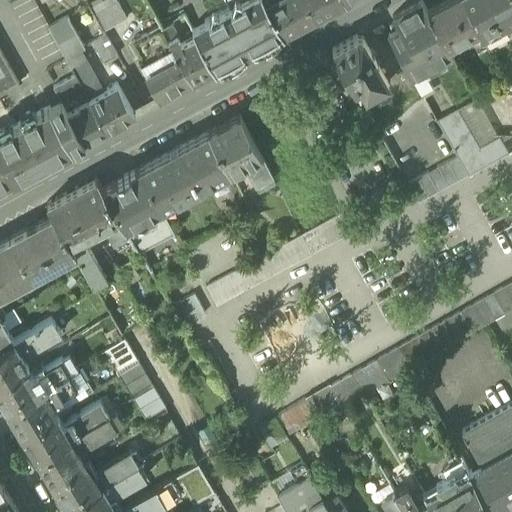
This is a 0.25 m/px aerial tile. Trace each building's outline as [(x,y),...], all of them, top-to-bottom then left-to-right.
[(94,15),(118,2),(116,0),(103,0),(90,8),(94,15)] [(225,0),(230,7),(205,21),(228,63),(285,33),(266,0),(225,0)] [(266,0),(285,33),(316,15),(308,0),(266,0)] [(308,0),(316,15),(344,0),(308,0)] [(447,46),(471,33),(452,0),(447,0),(427,11),(447,46)] [(464,0),(452,0),(471,33),(480,28),(464,0)] [(464,0),(480,28),(489,44),(504,36),(499,26),(507,22),(494,0),(464,0)] [(511,0),(494,0),(507,22),(511,31),(511,0)] [(393,16),(399,26),(422,68),(424,67),(450,53),(447,46),(427,11),(421,1),(393,16)] [(94,15),(103,32),(127,18),(118,2),(94,15)] [(76,74),(89,98),(103,91),(80,49),(84,47),(67,17),(49,27),(76,74)] [(214,71),(228,63),(205,21),(191,28),(196,37),(214,71)] [(162,29),(169,41),(178,36),(172,24),(162,29)] [(412,74),(422,68),(399,26),(388,32),(411,74),(412,74)] [(159,101),(193,83),(169,41),(162,29),(161,27),(132,43),(140,57),(135,60),(145,77),(146,77),(159,101)] [(92,41),(105,63),(117,56),(104,34),(92,41)] [(178,36),(169,41),(193,83),(214,71),(196,37),(181,45),(177,38),(179,37),(178,36)] [(361,86),(366,96),(389,83),(363,37),(362,37),(357,36),(332,49),(355,89),(361,86)] [(0,94),(19,84),(0,49),(0,94)] [(397,72),(407,90),(417,84),(407,67),(397,72)] [(412,74),(421,90),(432,83),(424,67),(422,68),(412,74)] [(53,86),(61,100),(67,110),(89,98),(76,74),(53,86)] [(117,83),(103,91),(89,98),(107,129),(135,114),(117,83)] [(89,98),(67,110),(84,141),(107,129),(89,98)] [(480,148),(499,137),(476,98),(457,109),(480,148)] [(61,100),(49,107),(72,148),(84,141),(67,110),(61,100)] [(70,149),(72,148),(49,107),(17,124),(0,133),(0,158),(12,179),(12,180),(20,176),(20,175),(62,153),(65,152),(64,151),(70,148),(70,149)] [(469,175),(508,153),(499,137),(480,148),(457,109),(437,119),(458,155),(469,175)] [(240,114),(208,131),(230,171),(243,164),(256,187),(273,177),(240,114)] [(219,177),(230,171),(208,131),(198,136),(219,177)] [(161,209),(219,177),(198,136),(139,168),(161,209)] [(409,183),(419,202),(469,175),(458,155),(409,183)] [(0,178),(3,184),(12,179),(0,158),(0,178)] [(161,209),(139,168),(102,188),(102,189),(125,228),(161,209)] [(102,222),(118,249),(132,241),(133,240),(132,239),(125,228),(102,189),(95,179),(71,191),(92,227),(102,222)] [(47,204),(53,215),(76,252),(83,265),(94,285),(106,278),(81,233),(92,227),(71,191),(47,204)] [(174,233),(161,209),(125,228),(132,239),(133,240),(132,241),(139,253),(174,233)] [(342,238),(352,232),(342,213),(332,218),(342,238)] [(53,215),(10,238),(31,277),(76,252),(53,215)] [(332,243),(342,238),(332,218),(322,224),(332,243)] [(322,249),(332,243),(322,224),(312,229),(322,249)] [(312,254),(322,249),(312,229),(302,235),(312,254)] [(299,261),(312,254),(302,235),(289,242),(299,261)] [(0,315),(5,313),(0,303),(0,293),(31,277),(10,238),(0,243),(0,315)] [(286,268),(299,261),(289,242),(276,249),(286,268)] [(273,275),(286,268),(276,249),(263,256),(273,275)] [(260,283),(273,275),(263,256),(250,263),(260,283)] [(249,288),(260,283),(250,263),(239,269),(249,288)] [(239,294),(249,288),(239,269),(228,275),(239,294)] [(228,300),(239,294),(228,275),(217,281),(228,300)] [(217,306),(228,300),(217,281),(207,287),(217,306)] [(511,301),(504,287),(476,302),(488,323),(511,309),(511,301)] [(195,294),(184,299),(195,320),(206,314),(195,294)] [(185,325),(195,320),(184,299),(174,305),(185,325)] [(476,302),(399,347),(410,367),(488,323),(476,302)] [(0,315),(8,330),(22,322),(14,307),(5,313),(0,315)] [(0,348),(14,340),(8,330),(0,315),(0,348)] [(52,317),(14,340),(20,349),(24,347),(27,351),(28,352),(62,331),(52,317)] [(105,351),(118,372),(138,360),(134,353),(126,339),(105,351)] [(29,364),(20,349),(14,340),(0,348),(0,380),(27,365),(29,364)] [(399,347),(352,373),(364,394),(410,367),(399,347)] [(62,356),(70,371),(78,367),(69,352),(62,356)] [(0,397),(7,409),(9,408),(69,372),(70,371),(62,356),(32,374),(27,365),(0,380),(0,397)] [(120,375),(132,396),(152,383),(140,363),(120,375)] [(69,372),(78,386),(83,383),(87,381),(78,366),(78,367),(70,371),(69,372)] [(21,433),(23,432),(57,412),(51,402),(78,386),(69,372),(9,408),(14,417),(12,418),(21,433)] [(352,373),(331,385),(342,403),(343,406),(364,394),(352,373)] [(89,393),(83,383),(78,386),(51,402),(57,412),(89,393)] [(330,384),(306,397),(318,418),(342,403),(331,385),(330,384)] [(134,399),(146,420),(166,408),(154,387),(134,399)] [(68,421),(64,423),(71,436),(109,413),(101,399),(68,419),(68,421)] [(308,423),(317,417),(307,399),(297,404),(308,423)] [(511,402),(462,431),(482,465),(504,503),(511,498),(511,402)] [(299,428),(308,423),(297,404),(287,410),(299,428)] [(289,434),(299,428),(287,410),(278,415),(289,434)] [(37,456),(71,436),(64,423),(57,412),(23,432),(37,456)] [(109,413),(71,436),(76,444),(80,442),(83,446),(117,426),(109,413)] [(265,422),(278,443),(288,437),(276,416),(265,422)] [(272,447),(278,443),(265,422),(260,426),(272,447)] [(85,459),(76,444),(71,436),(37,456),(51,480),(85,459)] [(50,481),(66,506),(139,462),(130,448),(96,469),(89,457),(85,459),(51,480),(50,481)] [(238,473),(250,492),(271,479),(260,460),(238,473)] [(66,506),(69,511),(112,511),(118,509),(111,497),(147,475),(139,462),(66,506)] [(198,464),(172,478),(176,486),(182,483),(193,504),(214,492),(198,464)] [(491,510),(504,503),(482,465),(469,471),(491,510)] [(425,496),(427,499),(435,511),(488,511),(491,510),(469,471),(457,478),(454,474),(437,484),(439,488),(425,496)] [(273,483),(279,492),(297,481),(292,472),(273,483)] [(293,511),(303,507),(309,503),(323,495),(315,481),(310,473),(297,481),(279,492),(285,503),(290,511),(293,511)] [(323,495),(324,497),(336,489),(327,474),(315,481),(323,495)] [(112,511),(153,511),(159,509),(158,507),(181,494),(176,486),(172,478),(118,509),(112,511)] [(407,485),(395,492),(407,511),(435,511),(427,499),(418,504),(407,485)] [(0,511),(17,511),(2,486),(0,487),(0,511)] [(350,511),(336,489),(324,497),(333,511),(350,511)] [(407,511),(395,492),(381,500),(389,511),(407,511)] [(333,511),(324,497),(323,495),(309,503),(314,511),(333,511)] [(269,511),(290,511),(285,503),(269,511)]
